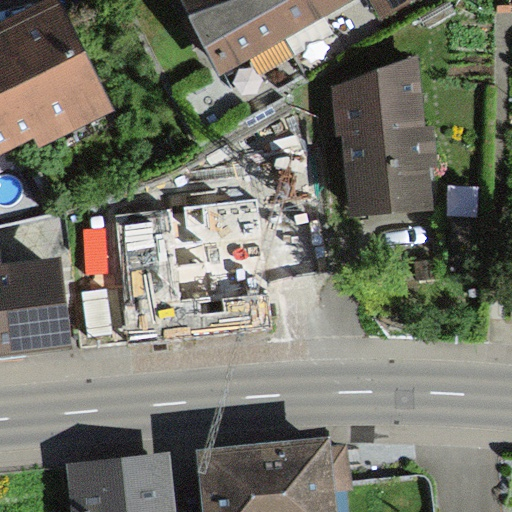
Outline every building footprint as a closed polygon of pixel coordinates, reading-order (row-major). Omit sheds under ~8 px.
[(178,0),(217,77),(285,37),(263,0),(178,0)] [(263,0),(285,37),(351,0),(263,0)] [(371,0),(381,18),(413,0),(371,0)] [(0,30),(0,161),(36,143),(42,155),(113,119),(55,3),(0,30)] [(438,210),(421,57),(338,88),(349,220),(438,210)] [(256,201),(116,216),(130,340),(269,329),(256,201)] [(56,257),(0,263),(0,364),(68,356),(56,257)] [(331,440),(200,452),(205,511),(334,511),(333,488),(349,486),(346,445),(332,447),(331,440)] [(176,511),(171,452),(69,462),(74,511),(176,511)]
